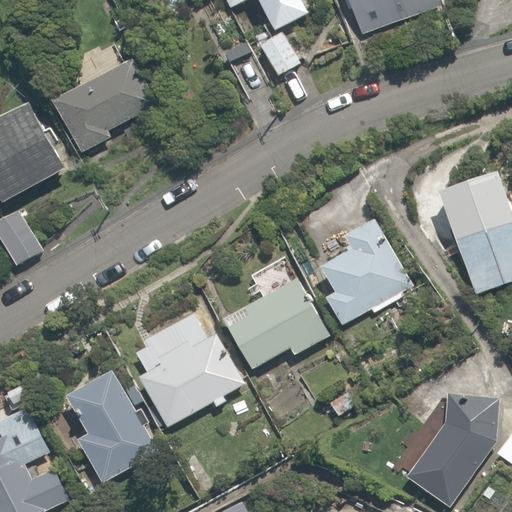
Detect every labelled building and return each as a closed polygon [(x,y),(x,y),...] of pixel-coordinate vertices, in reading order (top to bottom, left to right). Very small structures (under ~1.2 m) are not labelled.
[(285,28),(309,16),(300,0),(223,0),(229,9),(247,0),(252,0),(271,35),(282,29),(285,28)] [(345,0),(364,41),(445,4),(443,0),(345,0)] [(300,65),(282,29),(271,35),(255,43),(273,79),(300,65)] [(68,95),(52,104),(79,154),(112,137),(109,131),(154,107),(130,63),(92,83),(88,75),(64,87),(68,95)] [(0,188),(10,204),(65,169),(24,102),(0,117),(0,188)] [(511,281),(511,221),(493,172),(438,193),(477,295),(511,281)] [(17,209),(0,219),(0,240),(16,267),(42,251),(17,209)] [(346,235),(352,246),(328,259),(330,263),(321,267),(334,293),(325,297),(338,324),(368,309),(372,316),(405,299),(401,292),(404,271),(377,219),(346,235)] [(221,328),(245,371),(287,348),(291,357),(320,341),(315,333),(318,331),(300,297),(307,293),(286,255),(249,275),(262,300),(219,323),(221,328)] [(145,349),(137,354),(147,373),(137,378),(165,428),(213,402),(215,408),(227,402),(224,396),(251,382),(245,371),(221,328),(213,332),(199,307),(171,322),(173,326),(142,343),(145,349)] [(112,372),(69,396),(90,434),(77,441),(101,484),(157,453),(112,372)] [(497,446),(499,399),(443,397),(443,431),(407,480),(451,511),(497,446)] [(0,511),(31,511),(70,496),(57,466),(25,480),(18,464),(48,451),(29,407),(0,418),(0,511)]
